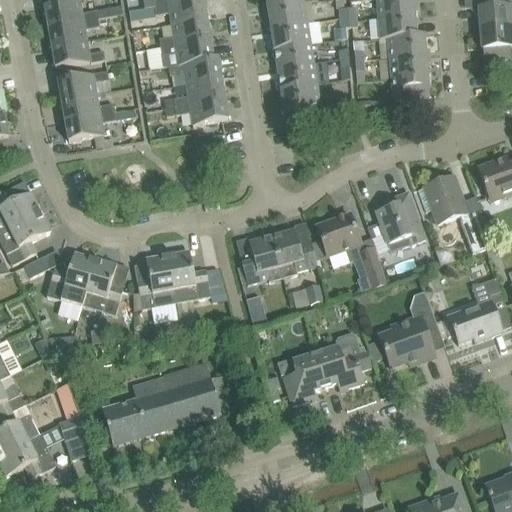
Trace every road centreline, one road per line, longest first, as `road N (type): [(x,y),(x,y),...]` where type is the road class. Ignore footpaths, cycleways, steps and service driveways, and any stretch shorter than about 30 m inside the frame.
road 1 (residential): [(12,0),(46,161),(67,214),(88,233),(128,236),(272,212)]
road 2 (tertiary): [(101,511),(277,472),(511,384)]
road 3 (residential): [(272,212),(232,0)]
road 4 (residential): [(272,212),(407,150),(464,147)]
road 5 (residential): [(464,147),(444,0)]
